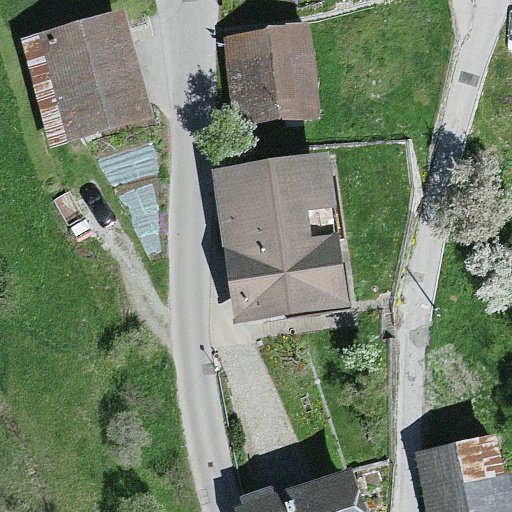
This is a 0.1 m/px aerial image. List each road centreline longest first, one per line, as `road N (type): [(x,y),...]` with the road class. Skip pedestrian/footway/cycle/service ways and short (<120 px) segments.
road 1 (residential): [(404,511),(413,323),(491,0)]
road 2 (unclassified): [(189,0),(190,328),(222,511)]
